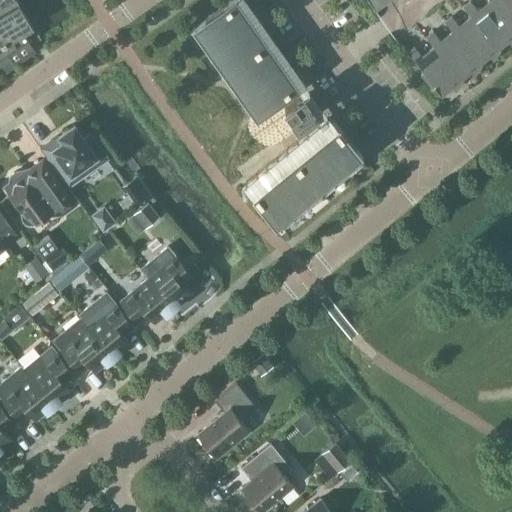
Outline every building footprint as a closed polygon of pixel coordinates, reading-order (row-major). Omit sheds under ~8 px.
[(16,0),(0,0),(0,59),(6,55),(28,40),(24,33),(33,27),(16,0)] [(226,70),(224,72),(255,115),(296,87),(265,43),(266,43),(235,0),(232,0),(196,26),(226,70)] [(366,0),(374,11),(384,4),(381,0),(366,0)] [(511,0),(491,0),(490,1),(511,27),(511,0)] [(511,41),(511,27),(490,1),(477,11),(470,2),(463,7),(471,16),(497,47),(497,46),(507,38),(511,41)] [(497,46),(497,47),(471,16),(459,26),(451,17),(444,22),(452,31),(453,31),(478,62),(479,62),(489,53),(495,58),(500,50),(497,46)] [(479,62),(478,62),(453,31),(452,31),(440,41),(433,32),(426,37),(433,47),(434,46),(459,77),(460,77),(470,69),(476,73),(482,66),(479,62)] [(460,77),(459,77),(434,46),(433,47),(421,56),(414,47),(407,53),(423,73),(420,75),(430,87),(433,84),(440,93),(452,84),(458,88),(463,81),(460,77)] [(0,67),(4,74),(15,66),(6,55),(0,59),(0,67)] [(290,116),(297,126),(315,114),(303,96),(295,102),(294,101),(284,108),(290,117),(290,116)] [(333,120),(249,188),(279,225),(363,157),(333,120)] [(58,150),(49,157),(69,185),(107,158),(89,134),(83,138),(74,125),(58,136),(60,139),(57,141),(56,145),(57,146),(56,147),(58,150)] [(25,223),(29,224),(33,224),(37,222),(50,213),(62,215),(63,214),(76,204),(43,159),(24,172),(21,171),(17,171),(13,172),(11,175),(9,179),(9,183),(4,187),(22,212),(21,216),(22,220),(25,223)] [(151,195),(137,175),(122,185),(137,205),(151,195)] [(147,201),(133,212),(144,226),(158,215),(147,201)] [(103,206),(90,215),(103,233),(116,223),(103,206)] [(0,247),(3,245),(1,242),(14,233),(0,212),(0,247)] [(148,278),(173,309),(181,303),(180,301),(189,294),(182,284),(192,276),(167,245),(139,268),(148,278)] [(53,272),(67,261),(58,249),(44,260),(53,272)] [(94,259),(86,249),(80,254),(88,264),(94,259)] [(88,267),(78,255),(70,261),(80,273),(88,267)] [(24,266),(36,282),(48,273),(36,257),(24,266)] [(67,283),(58,271),(50,278),(60,290),(67,283)] [(165,315),(173,309),(148,278),(121,301),(137,321),(147,312),(155,322),(164,314),(165,315)] [(36,289),(20,302),(30,314),(46,301),(36,289)] [(83,320),(114,358),(121,351),(120,350),(130,342),(122,333),(132,325),(105,291),(78,314),(79,316),(83,320)] [(12,328),(3,316),(0,318),(0,337),(1,338),(12,328)] [(106,364),(114,358),(83,320),(79,316),(52,338),(78,369),(88,361),(96,370),(105,363),(106,364)] [(24,369),(54,406),(62,400),(61,399),(70,391),(63,382),(73,373),(56,353),(46,362),(41,355),(24,369)] [(273,366),(263,353),(254,361),(264,373),(273,366)] [(47,413),(54,406),(24,369),(20,365),(0,381),(0,395),(18,418),(29,410),(36,419),(46,411),(47,413)] [(224,412),(197,434),(216,457),(250,430),(241,419),(256,407),(236,382),(214,400),(224,412)] [(0,450),(3,449),(2,447),(11,440),(3,430),(13,422),(0,405),(0,450)] [(323,452),(338,471),(351,461),(335,442),(323,452)] [(270,443),(240,468),(254,484),(247,490),(245,493),(245,497),(246,501),(249,504),(252,506),(256,506),(260,511),(293,485),(284,474),(291,468),(270,443)] [(346,479),(356,470),(351,464),(340,473),(346,479)] [(331,511),(320,499),(303,511),(331,511)]
